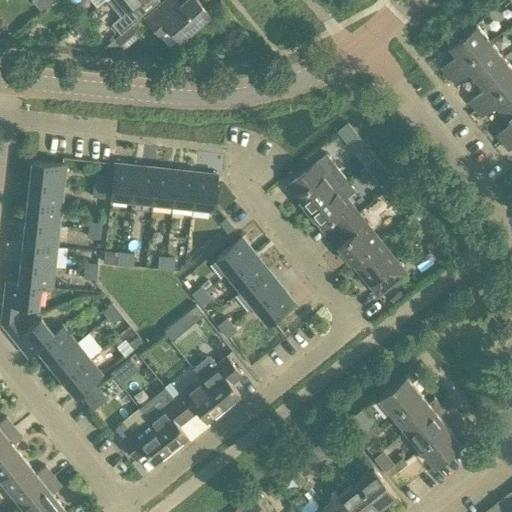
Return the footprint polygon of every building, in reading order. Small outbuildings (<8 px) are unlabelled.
[(118,0),(125,8),(111,20),(120,30),(144,8),(136,0),(118,0)] [(178,37),(208,11),(197,0),(180,0),(179,1),(177,0),(161,0),(144,15),(159,32),(167,24),(178,37)] [(129,22),(115,35),(124,45),(138,33),(129,22)] [(447,45),(456,55),(441,67),(447,75),(490,41),(475,23),(447,45)] [(503,58),(490,41),(447,75),(453,82),(468,71),(475,80),(503,58)] [(475,80),(483,89),(468,101),(474,108),(511,77),(511,68),(503,58),(475,80)] [(511,105),(511,77),(474,108),(480,116),(494,104),(502,114),(511,105)] [(511,105),(502,114),(509,123),(495,134),(501,142),(511,132),(511,105)] [(337,130),(343,138),(354,130),(347,121),(337,130)] [(511,132),(501,142),(507,150),(511,145),(511,132)] [(327,151),(316,159),(296,175),(305,185),(295,193),(308,209),(348,177),(327,151)] [(361,160),(364,164),(375,156),(372,152),(361,160)] [(380,164),(374,157),(368,162),(364,165),(370,172),(380,164)] [(32,160),(30,181),(62,185),(64,164),(32,160)] [(131,198),(135,165),(114,163),(110,195),(131,198)] [(155,167),(135,165),(131,198),(152,200),(155,167)] [(155,167),(152,200),(172,202),(176,170),(155,167)] [(196,172),(176,170),(172,202),(192,204),(196,172)] [(217,174),(196,172),(192,204),(213,206),(217,174)] [(348,177),(308,209),(321,226),(331,218),(338,228),(358,212),(345,196),(356,187),(348,177)] [(92,188),(105,190),(106,182),(94,180),(92,188)] [(62,185),(30,181),(28,201),(60,205),(62,185)] [(105,190),(92,188),(91,197),(105,198),(105,190)] [(28,201),(25,221),(58,225),(60,205),(28,201)] [(413,214),(419,220),(423,217),(417,210),(413,214)] [(358,212),(338,228),(346,237),(337,245),(350,261),(379,238),(358,212)] [(227,233),(233,227),(225,217),(219,222),(227,233)] [(25,221),(23,241),(55,245),(58,225),(25,221)] [(88,229),(101,230),(102,222),(89,221),(88,229)] [(101,230),(88,229),(87,237),(100,238),(101,230)] [(228,273),(254,253),(241,236),(215,257),(228,273)] [(435,236),(426,244),(438,260),(448,252),(435,236)] [(379,238),(350,261),(377,296),(406,272),(379,238)] [(23,241),(21,261),(53,265),(55,245),(23,241)] [(124,265),(125,252),(118,251),(116,264),(124,265)] [(125,252),(124,265),(132,265),(133,253),(125,252)] [(254,253),(228,273),(241,289),(266,269),(254,253)] [(165,269),(166,256),(158,255),(157,268),(165,269)] [(166,256),(165,269),(173,270),(174,257),(166,256)] [(21,261),(18,282),(38,286),(51,287),(53,265),(21,261)] [(83,269),(96,271),(97,263),(85,261),(83,269)] [(96,271),(83,269),(82,277),(95,279),(96,271)] [(266,269),(241,289),(254,305),(279,285),(266,269)] [(38,286),(18,282),(6,281),(4,302),(16,304),(36,306),(38,286)] [(196,299),(206,291),(201,285),(191,293),(196,299)] [(292,301),(279,285),(254,305),(267,321),(292,301)] [(206,291),(196,299),(201,305),(211,297),(206,291)] [(16,304),(4,302),(2,322),(14,338),(24,330),(14,319),(16,304)] [(107,317),(117,309),(112,303),(101,310),(107,317)] [(117,309),(107,317),(112,323),(122,315),(117,309)] [(221,331),(232,323),(227,316),(216,325),(221,331)] [(40,317),(24,330),(14,338),(28,355),(37,347),(52,334),(40,317)] [(165,330),(173,339),(181,332),(174,323),(165,330)] [(232,323),(221,331),(226,337),(237,329),(232,323)] [(62,326),(52,334),(37,347),(50,363),(76,343),(62,326)] [(133,349),(143,342),(138,335),(128,342),(133,349)] [(88,358),(76,343),(50,363),(63,379),(88,358)] [(225,355),(216,363),(209,354),(192,368),(199,376),(222,405),(239,393),(231,383),(241,375),(225,355)] [(88,358),(63,379),(76,395),(101,375),(88,358)] [(124,378),(116,368),(110,373),(118,383),(124,378)] [(411,369),(405,374),(376,396),(391,414),(419,391),(410,381),(416,376),(411,369)] [(199,376),(173,397),(189,417),(198,409),(206,419),(222,405),(199,376)] [(189,417),(173,397),(163,384),(137,405),(139,407),(170,447),(186,434),(179,424),(189,417)] [(102,400),(92,386),(80,396),(90,409),(102,400)] [(428,402),(419,391),(391,414),(404,431),(438,404),(433,397),(428,402)] [(438,404),(404,431),(418,448),(446,425),(438,415),(444,410),(438,404)] [(154,460),(170,447),(139,407),(114,427),(122,437),(120,439),(136,459),(146,451),(154,460)] [(0,437),(14,426),(6,416),(0,420),(0,437)] [(365,430),(370,436),(379,429),(374,423),(365,430)] [(446,425),(418,448),(432,466),(466,438),(461,431),(454,436),(446,425)] [(14,426),(0,437),(0,477),(24,458),(12,444),(22,436),(14,426)] [(370,436),(365,430),(357,437),(362,443),(370,436)] [(327,451),(333,446),(325,437),(319,442),(327,451)] [(316,445),(305,453),(312,462),(323,454),(316,445)] [(340,455),(333,446),(327,451),(334,460),(340,455)] [(390,459),(383,450),(373,458),(380,467),(390,459)] [(313,466),(304,456),(295,463),(303,474),(313,466)] [(393,464),(398,470),(406,463),(401,457),(393,464)] [(24,458),(0,477),(0,478),(19,502),(52,475),(45,465),(35,472),(24,458)] [(292,478),(299,473),(292,464),(285,469),(292,478)] [(398,470),(393,464),(384,471),(389,476),(398,470)] [(355,480),(377,508),(387,500),(392,506),(400,500),(373,466),(355,480)] [(299,473),(292,478),(300,487),(306,482),(299,473)] [(52,475),(19,502),(26,511),(57,511),(63,507),(51,492),(61,485),(52,475)] [(355,480),(338,494),(352,511),(372,511),(377,508),(355,480)] [(259,505),(265,500),(258,491),(252,496),(252,497),(259,505)] [(511,511),(511,494),(509,491),(500,498),(511,511)] [(352,511),(338,494),(322,507),(325,511),(352,511)] [(254,511),(260,507),(259,505),(252,497),(240,507),(243,511),(254,511)] [(511,511),(500,498),(491,505),(496,511),(511,511)] [(265,500),(259,505),(260,507),(263,511),(268,511),(272,509),(265,500)]
